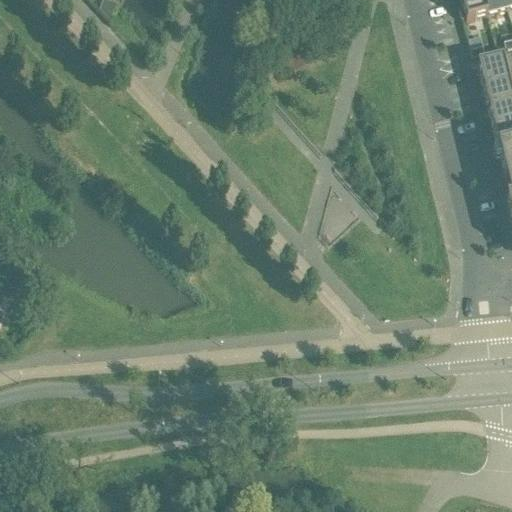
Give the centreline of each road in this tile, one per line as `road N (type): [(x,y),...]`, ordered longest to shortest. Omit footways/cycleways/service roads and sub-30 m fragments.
road 1 (secondary): [(0,449),(174,425),(496,398)]
road 2 (secondary): [(492,364),(263,389),(55,391),(0,402)]
road 3 (residential): [(488,320),(412,0)]
